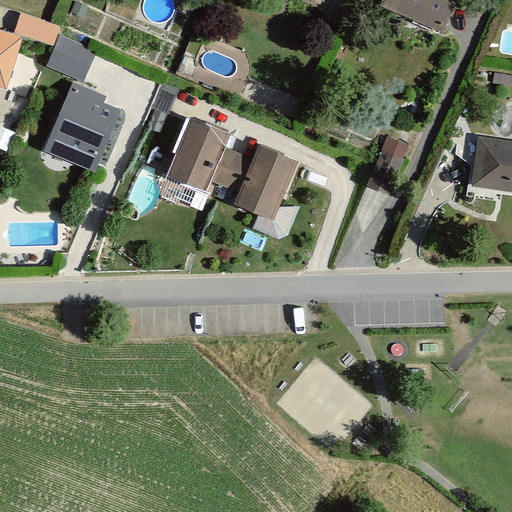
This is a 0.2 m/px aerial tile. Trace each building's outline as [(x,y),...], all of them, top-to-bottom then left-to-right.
[(454,0),(383,0),(378,14),(438,39),(454,0)] [(16,32),(53,44),(60,24),(23,13),(16,32)] [(22,39),(0,31),(0,85),(6,88),(22,39)] [(59,32),(47,64),(83,79),(96,47),(59,32)] [(109,100),(75,85),(46,151),(94,172),(120,113),(106,107),(109,100)] [(228,132),(193,118),(170,174),(208,189),(213,175),(243,187),(237,202),(275,218),(298,160),(261,145),(256,156),(224,143),(228,132)] [(404,154),(381,144),(373,162),(378,164),(365,194),(382,202),(404,154)] [(511,150),(476,146),(470,193),(511,198),(511,150)]
